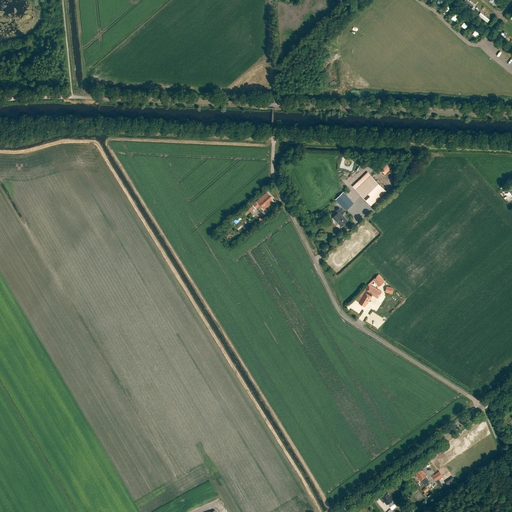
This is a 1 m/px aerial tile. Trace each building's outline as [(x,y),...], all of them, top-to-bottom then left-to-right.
[(389,161),(380,170),(385,175),(394,166),(389,161)] [(386,192),(371,176),(356,190),(371,206),(386,192)] [(251,204),(242,211),(246,215),(256,207),(257,208),(259,206),(264,210),(274,201),(272,199),(272,198),(267,192),(252,205),(251,204)] [(344,192),(336,200),(347,211),(355,203),(344,192)] [(336,211),(338,213),(333,218),(341,226),(347,221),(341,215),(344,213),(339,208),(336,211)] [(361,300),(359,303),(365,307),(366,304),(367,304),(372,295),(378,299),(381,293),(369,285),(365,293),(360,300),(361,300)] [(387,286),(385,292),(392,294),(394,288),(387,286)] [(415,473),(417,476),(416,477),(420,481),(423,484),(428,480),(426,477),(427,476),(423,471),(422,471),(420,469),(415,473)] [(439,471),(432,476),(436,481),(443,477),(439,471)] [(382,497),(385,502),(387,505),(388,505),(389,507),(395,503),(393,501),(394,500),(391,497),(391,498),(387,493),(382,497)]
